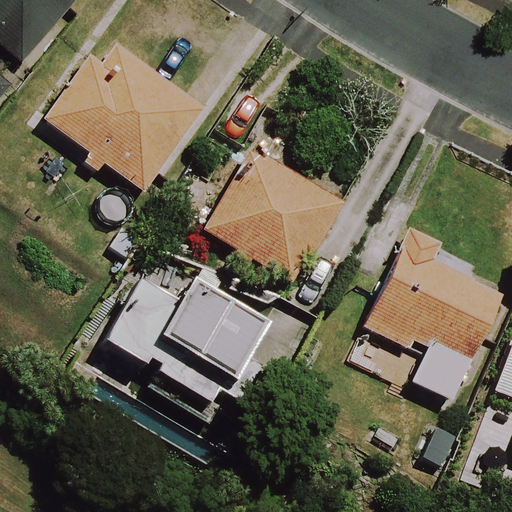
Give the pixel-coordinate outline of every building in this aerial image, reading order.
[(0,0),(0,94),(3,91),(0,88),(0,58),(17,72),(74,0),(0,0)] [(193,119),(95,49),(37,130),(135,200),(193,119)] [(334,211),(244,160),(198,242),(288,293),(334,211)] [(418,271),(426,252),(399,241),(358,337),(416,362),(402,394),(444,412),(491,301),(418,271)] [(246,336),(132,280),(94,357),(137,378),(149,351),(221,387),(246,336)] [(511,342),(503,340),(485,393),(511,401),(511,342)] [(415,424),(404,450),(443,467),(454,441),(415,424)]
